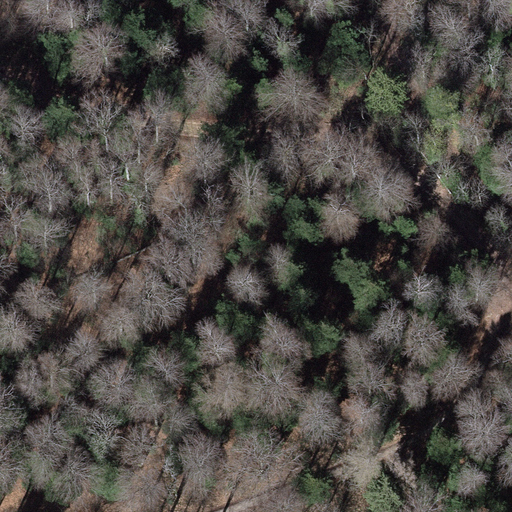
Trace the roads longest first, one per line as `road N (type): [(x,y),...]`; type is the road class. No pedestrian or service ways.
road 1 (track): [(0,78),(50,106),(390,161),(454,212),(511,297)]
road 2 (track): [(510,296),(491,355),(442,424),(222,511)]
road 3 (track): [(394,0),(398,74),(414,105),(511,217)]
